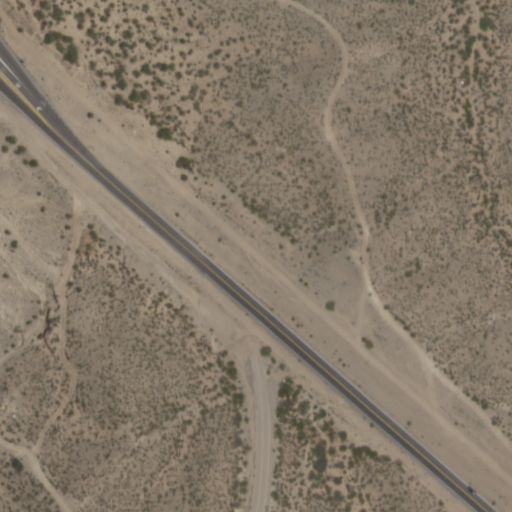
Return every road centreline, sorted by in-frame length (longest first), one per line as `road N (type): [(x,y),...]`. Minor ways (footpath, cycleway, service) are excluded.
road 1 (secondary): [(485,511),(90,166)]
road 2 (residential): [(257,511),(267,426),(243,300)]
road 3 (secondary): [(90,166),(0,47)]
